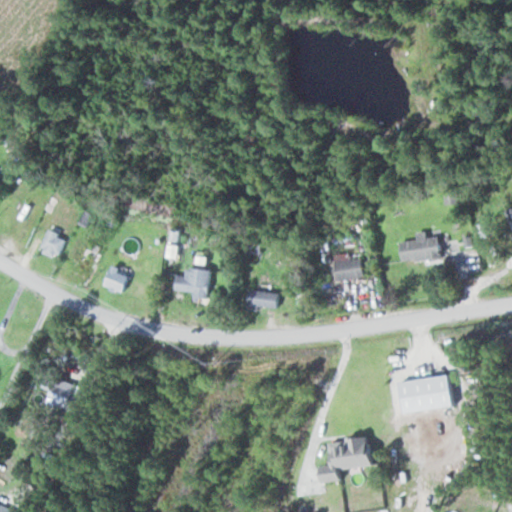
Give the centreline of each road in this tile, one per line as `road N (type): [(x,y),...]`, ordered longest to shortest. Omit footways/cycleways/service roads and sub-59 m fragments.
road 1 (residential): [(0,257),(114,320),(215,337),(351,329),(511,303)]
road 2 (residential): [(57,292),(0,414)]
